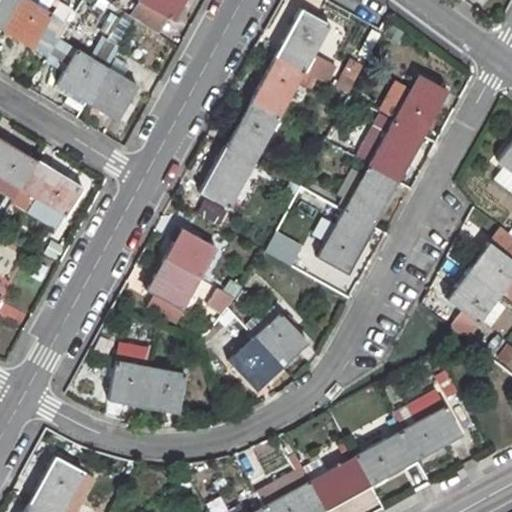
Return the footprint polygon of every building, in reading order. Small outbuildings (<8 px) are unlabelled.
[(29,0),(16,0),(0,27),(0,28),(30,47),(50,13),(29,0)] [(0,0),(0,27),(16,0),(0,0)] [(138,0),(172,19),(183,0),(138,0)] [(299,9),(273,55),(302,71),(325,83),(334,66),(312,54),(328,25),(299,9)] [(104,32),(93,54),(111,63),(131,23),(110,12),(101,30),(104,32)] [(57,38),(44,62),(60,70),(72,46),(57,38)] [(76,48),(55,82),(85,101),(106,67),(76,48)] [(273,55),(249,100),(278,116),(302,71),(273,55)] [(350,60),(337,87),(348,92),(361,66),(350,60)] [(106,67),(85,101),(116,121),(136,86),(106,67)] [(418,73),(409,89),(392,120),(422,136),(446,89),(418,73)] [(394,80),(377,112),(380,113),(392,120),(409,89),(394,80)] [(249,100),(224,147),(252,162),(278,116),(249,100)] [(380,113),(355,158),(368,166),(396,181),(422,136),(392,120),(380,113)] [(0,136),(0,175),(20,187),(36,159),(0,136)] [(511,139),(495,161),(511,173),(511,139)] [(224,147),(199,192),(227,207),(252,162),(224,147)] [(65,215),(82,186),(36,159),(20,187),(65,215)] [(368,166),(343,211),(372,227),(396,181),(368,166)] [(343,211),(318,258),(346,273),(372,227),(343,211)] [(180,227),(163,257),(198,277),(214,246),(180,227)] [(267,248),(290,260),(297,246),(274,235),(267,248)] [(511,260),(487,241),(466,270),(498,295),(511,275),(511,260)] [(163,257),(144,289),(180,308),(198,277),(163,257)] [(466,270),(444,299),(477,322),(498,295),(466,270)] [(215,288),(205,305),(222,315),(232,298),(215,288)] [(268,304),(243,326),(252,336),(280,366),(306,342),(278,312),(277,313),(268,304)] [(459,313),(449,329),(469,340),(479,324),(459,313)] [(252,336),(226,362),(254,391),(280,366),(252,336)] [(118,343),(117,356),(149,359),(150,346),(118,343)] [(113,359),(107,400),(141,406),(148,366),(113,359)] [(176,412),(183,373),(148,366),(141,406),(176,412)] [(445,405),(400,430),(415,458),(461,433),(445,405)] [(400,430),(354,455),(369,483),(415,458),(400,430)] [(54,455),(29,502),(46,511),(58,511),(82,471),(54,455)] [(354,455),(308,480),(324,509),(369,483),(354,455)] [(256,493),(263,506),(266,511),(318,511),(324,509),(308,480),(302,468),(256,493)] [(337,508),(339,511),(360,511),(380,501),(372,489),(337,508)] [(46,511),(29,502),(23,511),(46,511)]
